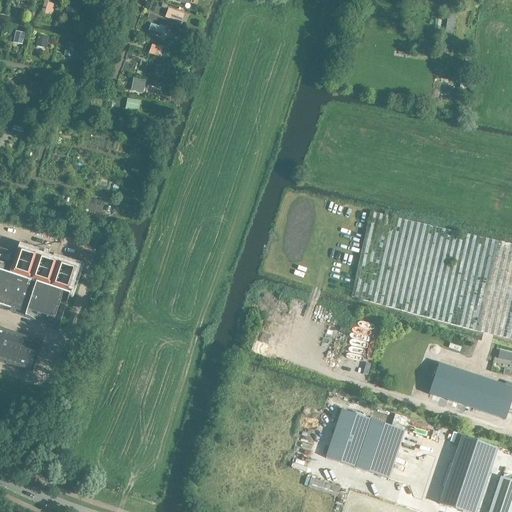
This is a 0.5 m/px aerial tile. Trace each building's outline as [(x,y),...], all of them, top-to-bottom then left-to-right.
[(51,9),(53,5),(45,2),(42,12),(51,15),(53,10),(51,9)] [(69,2),(67,10),(78,13),(79,8),(78,8),(78,5),(69,2)] [(171,11),(169,18),(179,21),(181,14),(171,11)] [(449,13),(446,30),(453,31),(456,14),(449,13)] [(164,28),(165,27),(160,25),(159,27),(153,25),(150,33),(160,36),(163,28),(164,28)] [(21,44),(24,34),(16,32),(13,42),(21,44)] [(46,48),(48,39),(38,37),(36,46),(46,48)] [(73,58),(76,45),(66,43),(63,56),(73,58)] [(163,50),(163,48),(159,47),(158,48),(152,46),(150,53),(159,56),(161,50),(163,50)] [(154,75),(158,63),(149,60),(144,72),(154,75)] [(142,92),(144,84),(139,83),(139,81),(134,80),(132,90),(142,92)] [(31,84),(29,92),(37,94),(39,86),(31,84)] [(136,109),(138,102),(127,99),(126,108),(131,109),(131,108),(136,109)] [(511,339),(511,244),(498,242),(370,212),(351,297),(477,332),(511,339)] [(57,328),(65,304),(77,269),(76,269),(74,269),(74,267),(60,262),(59,263),(57,263),(57,262),(56,262),(56,263),(54,262),(54,261),(54,260),(40,255),(40,256),(39,257),(37,256),(37,255),(36,256),(34,255),(34,254),(34,253),(20,249),(19,250),(17,249),(8,274),(0,271),(0,305),(26,314),(25,317),(57,328)] [(0,328),(0,362),(32,373),(33,370),(37,358),(42,342),(0,328)] [(511,354),(500,351),(498,359),(511,362),(511,354)] [(439,364),(429,395),(433,396),(469,408),(505,420),(511,398),(511,388),(511,386),(511,384),(506,382),(504,386),(439,364)] [(393,446),(399,430),(404,432),(404,431),(341,410),(326,458),(388,479),(389,479),(383,477),(393,446)] [(463,464),(462,464),(454,461),(438,509),(447,511),(470,511),(483,471),(463,464)] [(511,511),(511,509),(511,480),(500,477),(488,511),(511,511)] [(340,487),(311,478),(308,488),(337,497),(340,487)]
